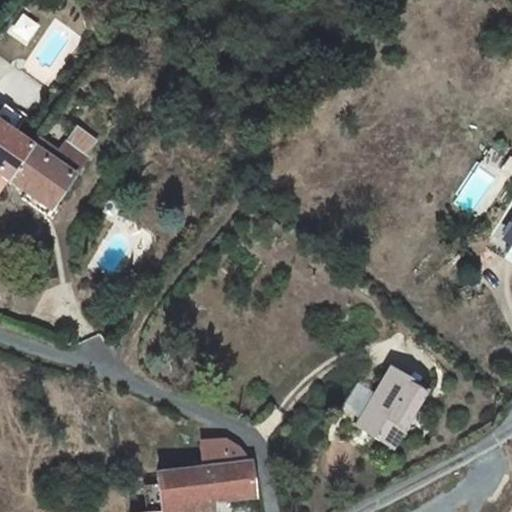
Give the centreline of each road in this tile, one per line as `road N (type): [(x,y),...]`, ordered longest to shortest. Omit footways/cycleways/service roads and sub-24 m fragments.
road 1 (unclassified): [(271,511),(261,444),(0,341)]
road 2 (residential): [(369,511),(511,435)]
